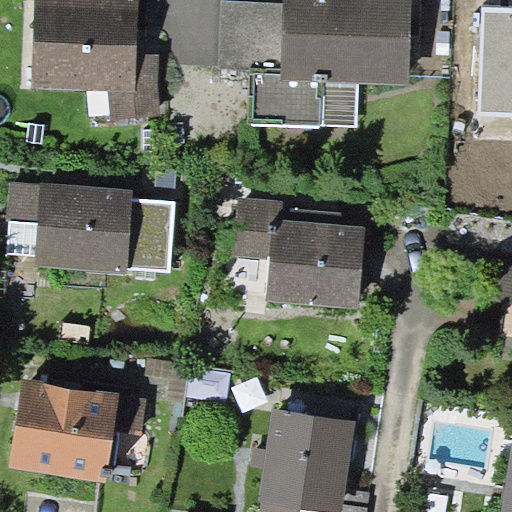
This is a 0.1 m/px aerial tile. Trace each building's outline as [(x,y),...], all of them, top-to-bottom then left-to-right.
[(149,0),(47,0),(44,86),(147,89),(149,0)] [(429,0),(305,0),(302,76),(425,82),(429,0)] [(284,3),(223,1),(220,65),(282,68),(284,3)] [(511,10),(480,9),(477,111),(511,112),(511,10)] [(161,185),(53,180),(50,265),(157,270),(161,185)] [(383,228),(281,219),(274,298),(375,308),(383,228)] [(142,387),(41,373),(28,461),(129,476),(142,387)] [(366,414),(280,405),(270,497),(355,506),(366,414)]
